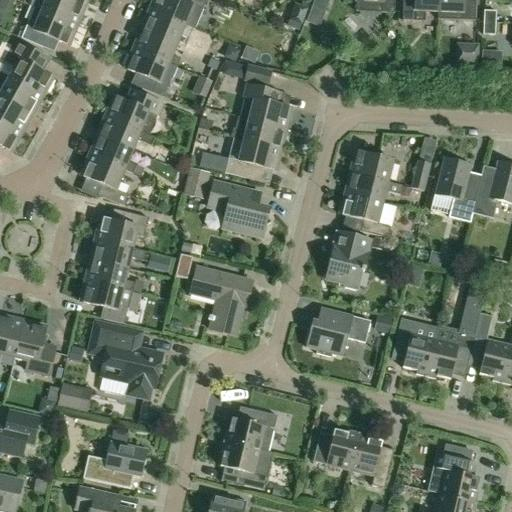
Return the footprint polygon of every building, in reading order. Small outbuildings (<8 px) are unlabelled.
[(9,0),(0,0),(0,6),(6,9),(9,0)] [(41,12),(41,13),(77,27),(86,7),(68,0),(46,0),(45,4),(35,0),(32,0),(29,7),(41,12)] [(179,0),(153,0),(149,11),(194,30),(206,0),(190,0),(189,4),(179,0)] [(316,0),(314,6),(327,11),(331,0),(316,0)] [(356,0),(356,13),(394,15),(394,0),(356,0)] [(439,14),(439,0),(403,0),(402,22),(425,23),(425,13),(438,14),(439,14)] [(439,0),(439,14),(438,14),(437,21),(474,23),(475,0),(439,0)] [(200,26),(211,30),(217,12),(207,8),(200,26)] [(149,11),(141,30),(177,45),(181,34),(190,38),(193,30),(194,31),(194,30),(149,11)] [(496,13),(484,12),(483,24),(495,25),(496,13)] [(77,27),(41,13),(37,24),(29,20),(21,40),(42,49),(47,38),(69,47),(77,27)] [(288,29),(300,34),(302,28),(290,22),(288,29)] [(483,24),(483,36),(495,37),(495,25),(483,24)] [(177,45),(141,30),(133,50),(177,68),(181,59),(172,56),(177,45)] [(9,78),(43,97),(54,79),(24,63),(30,52),(22,48),(14,44),(3,63),(15,69),(9,78)] [(456,64),(470,64),(471,46),(457,46),(456,64)] [(229,47),(227,53),(229,60),(236,62),(241,52),(229,47)] [(248,48),(243,60),(256,65),(261,54),(248,48)] [(177,68),(133,50),(125,70),(156,83),(152,94),(163,99),(168,87),(171,80),(172,81),(177,68)] [(244,84),(266,89),(270,74),(247,69),(244,84)] [(43,97),(9,78),(9,79),(0,74),(0,84),(4,87),(0,95),(0,97),(33,116),(43,97)] [(244,100),(240,119),(287,131),(292,111),(268,105),(271,92),(262,90),(261,91),(245,87),(242,99),(244,100)] [(113,97),(105,117),(149,136),(162,105),(140,96),(135,107),(113,97)] [(0,122),(22,135),(33,116),(0,97),(0,122)] [(155,138),(149,136),(105,117),(97,137),(133,152),(137,141),(151,147),(155,138)] [(231,140),(233,140),(282,152),(287,131),(240,119),(238,119),(235,131),(233,131),(231,140)] [(198,131),(211,134),(214,124),(202,121),(198,131)] [(12,154),(22,135),(0,122),(0,147),(12,154)] [(97,137),(89,156),(124,171),(138,177),(141,169),(136,167),(137,166),(128,163),(133,152),(97,137)] [(282,152),(233,140),(229,155),(230,155),(225,175),(250,182),(253,168),(276,173),(282,152)] [(350,174),(388,184),(393,162),(355,153),(350,174)] [(124,171),(89,156),(80,176),(102,185),(98,197),(119,205),(124,207),(129,196),(125,195),(128,188),(119,184),(124,171)] [(470,225),(472,215),(484,168),(483,168),(481,177),(469,174),(471,167),(445,160),(435,197),(453,201),(448,219),(470,225)] [(412,190),(423,193),(429,167),(419,164),(412,189),(412,190)] [(472,215),(493,221),(497,203),(511,206),(511,167),(498,164),(496,171),(484,168),(472,215)] [(189,170),(183,196),(203,201),(210,175),(189,170)] [(350,174),(345,194),(382,204),(385,193),(400,196),(402,187),(388,184),(350,174)] [(267,219),(269,210),(258,208),(260,195),(214,183),(208,208),(227,213),(223,229),(262,239),(264,229),(270,225),(267,219)] [(402,187),(400,196),(409,199),(412,190),(412,189),(402,187)] [(377,225),(382,204),(345,194),(339,216),(363,221),(360,233),(387,240),(390,228),(377,225)] [(100,220),(95,240),(133,250),(136,237),(144,239),(148,219),(136,216),(133,228),(100,220)] [(364,275),(369,254),(363,253),(366,241),(335,233),(332,247),(334,248),(325,281),(345,286),(344,290),(357,293),(361,274),(364,275)] [(373,250),(383,252),(386,242),(375,239),(373,250)] [(95,240),(90,261),(128,270),(130,259),(143,263),(145,253),(133,250),(95,240)] [(193,246),(184,243),(182,252),(191,254),(193,246)] [(180,256),(177,270),(191,273),(194,258),(180,256)] [(460,260),(449,257),(447,267),(457,269),(460,260)] [(164,259),(161,273),(169,275),(173,261),(164,259)] [(128,270),(90,261),(85,282),(132,293),(134,284),(125,282),(128,270)] [(495,263),(493,272),(506,275),(509,266),(495,263)] [(249,297),(252,282),(197,269),(190,295),(217,302),(213,318),(209,317),(208,321),(212,322),(209,331),(223,334),(224,331),(236,334),(246,296),(249,297)] [(410,273),(407,287),(419,290),(423,277),(410,273)] [(141,295),(144,283),(137,281),(134,293),(141,295)] [(124,326),(132,293),(85,282),(80,303),(103,309),(100,321),(124,326)] [(365,345),(371,323),(320,311),(317,324),(312,323),(306,349),(316,352),(315,356),(331,360),(332,356),(342,359),(347,341),(365,345)] [(15,360),(24,322),(1,316),(0,320),(0,363),(2,357),(15,360)] [(377,333),(388,336),(392,321),(381,318),(377,333)] [(415,377),(425,379),(435,342),(438,330),(401,320),(392,358),(404,361),(402,370),(416,374),(415,377)] [(47,328),(24,322),(15,360),(28,363),(25,372),(49,378),(55,354),(41,351),(47,328)] [(95,323),(88,357),(105,361),(98,390),(149,401),(151,390),(154,390),(162,355),(140,350),(143,334),(133,332),(95,323)] [(471,351),(474,339),(438,330),(435,342),(425,379),(435,382),(436,379),(450,382),(452,373),(465,376),(468,365),(471,351)] [(511,348),(474,339),(471,351),(468,365),(481,368),(479,377),(492,381),(492,383),(502,386),(511,348)] [(511,344),(511,348),(502,386),(511,388),(511,387),(511,344)] [(81,363),(84,350),(72,347),(69,360),(81,363)] [(92,392),(62,385),(57,408),(87,414),(92,392)] [(232,407),(251,401),(247,387),(228,394),(232,407)] [(47,401),(56,403),(59,391),(50,389),(47,401)] [(223,443),(268,454),(273,431),(277,418),(244,410),(240,423),(231,421),(228,435),(225,434),(223,443)] [(36,434),(39,419),(10,412),(7,426),(0,424),(0,454),(21,460),(28,432),(36,434)] [(349,472),(359,435),(349,432),(348,435),(334,432),(332,441),(319,438),(313,463),(349,472)] [(369,437),(359,435),(349,472),(374,478),(371,487),(384,490),(393,456),(380,453),(382,443),(368,440),(369,437)] [(223,443),(222,445),(222,446),(220,454),(223,455),(220,469),(229,471),(226,484),(257,492),(257,491),(263,492),(267,478),(272,455),(268,454),(223,443)] [(141,478),(147,452),(110,444),(106,462),(88,458),(83,480),(131,490),(134,477),(141,478)] [(439,496),(477,504),(479,494),(476,494),(479,480),(470,477),(473,465),(440,457),(437,470),(445,472),(439,496)] [(0,511),(3,511),(14,511),(22,483),(0,477),(0,511)] [(34,493),(45,496),(47,484),(37,482),(34,493)] [(395,486),(393,496),(399,498),(404,495),(406,488),(395,486)] [(284,489),(275,487),(273,495),(282,497),(284,489)] [(130,511),(107,507),(109,496),(80,490),(75,511),(80,511),(130,511)] [(474,511),(477,504),(439,496),(435,511),(474,511)] [(242,511),(244,506),(212,498),(209,511),(242,511)]
